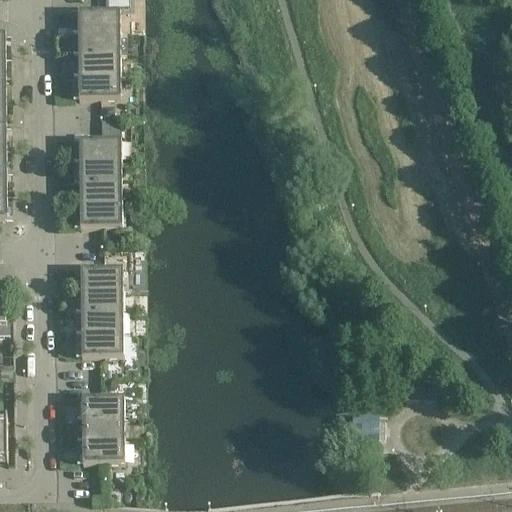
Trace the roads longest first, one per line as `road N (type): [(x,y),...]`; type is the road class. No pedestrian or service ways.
road 1 (residential): [(0,496),(38,488),(43,471),(42,255)]
road 2 (residential): [(42,255),(38,8)]
